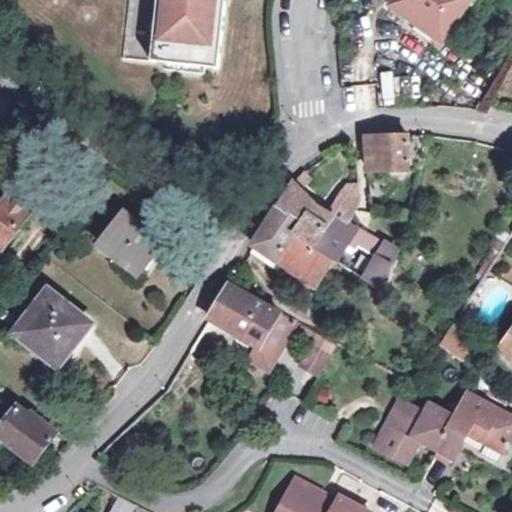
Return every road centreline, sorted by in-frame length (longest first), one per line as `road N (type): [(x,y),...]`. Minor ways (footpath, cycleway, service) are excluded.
road 1 (unclassified): [(17,511),(81,459),(130,403),(234,241)]
road 2 (residential): [(0,67),(234,241)]
road 3 (unclassified): [(318,139),(354,124),(433,120),(511,133)]
road 4 (residential): [(305,0),(302,33),(318,139)]
road 5 (unclassified): [(234,241),(283,171),(318,139)]
